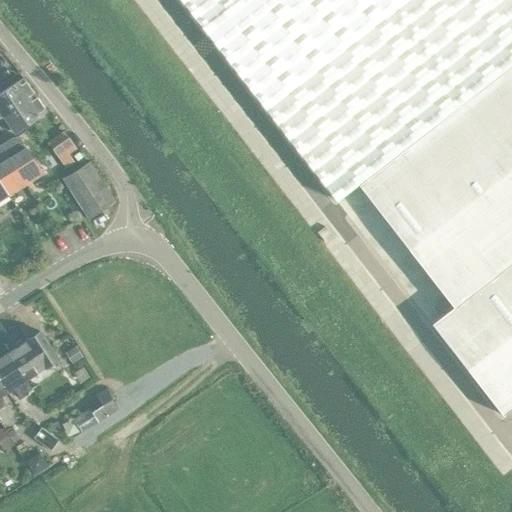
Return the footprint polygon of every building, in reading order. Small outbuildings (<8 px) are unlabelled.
[(511,0),(180,0),(336,200),(357,184),(452,307),(431,324),(502,414),(511,406),(511,0)] [(0,117),(34,94),(23,78),(0,93),(0,117)] [(34,94),(0,117),(0,129),(3,134),(12,128),(15,133),(45,111),(34,94)] [(58,158),(75,147),(65,132),(48,143),(58,158)] [(12,137),(0,144),(0,145),(24,184),(41,173),(18,136),(12,137)] [(24,184),(0,145),(0,183),(7,194),(24,184)] [(47,150),(40,155),(49,169),(56,164),(47,150)] [(73,161),(65,167),(69,174),(80,167),(75,160),(73,161)] [(115,202),(89,161),(80,167),(69,174),(63,178),(88,218),(115,202)] [(325,226),(317,232),(324,242),(332,236),(325,226)] [(40,331),(8,351),(26,379),(58,359),(40,331)] [(75,346),(64,352),(71,363),(82,357),(75,346)] [(8,351),(0,356),(0,381),(6,391),(13,387),(20,398),(28,393),(26,391),(31,388),(26,379),(8,351)] [(91,412),(98,422),(118,409),(105,389),(95,395),(102,405),(91,412)] [(52,450),(60,439),(42,426),(34,437),(52,450)] [(12,443),(2,427),(0,428),(0,448),(1,450),(12,443)] [(12,429),(7,433),(13,442),(18,439),(12,429)]
